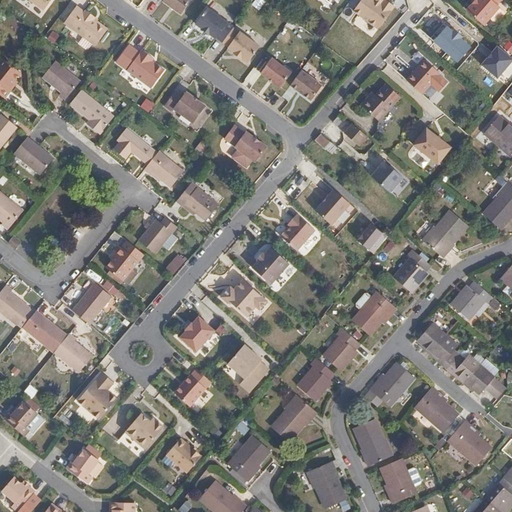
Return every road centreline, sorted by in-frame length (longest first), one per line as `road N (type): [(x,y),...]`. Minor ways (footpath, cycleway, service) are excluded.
road 1 (residential): [(0,247),(49,278),(142,192),(63,125),(47,125)]
road 2 (residential): [(139,335),(302,137)]
road 3 (residential): [(302,137),(108,0)]
road 4 (residential): [(375,511),(341,435),(339,410),(397,339)]
road 5 (residential): [(302,137),(424,0)]
road 6 (residential): [(397,339),(454,271),(511,243)]
